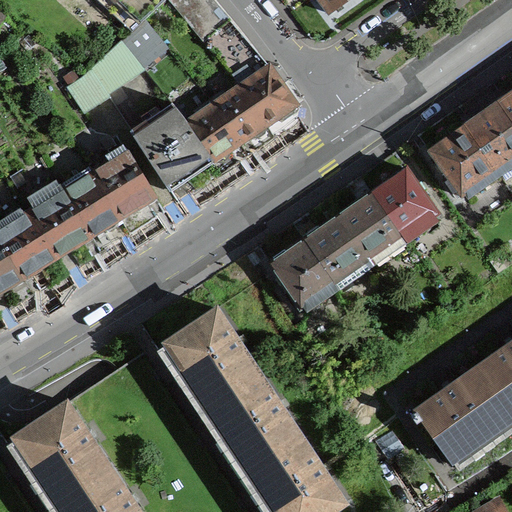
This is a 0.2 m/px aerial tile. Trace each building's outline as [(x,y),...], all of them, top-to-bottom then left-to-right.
[(117,0),(141,21),(144,18),(163,0),(117,0)] [(296,104),(269,66),(212,0),(169,0),(233,76),(243,68),(250,79),(241,85),(241,86),(266,124),(271,121),(278,116),(281,121),(294,113),(292,111),(293,106),(296,104)] [(343,3),(348,0),(319,0),(330,13),(343,3)] [(167,46),(144,18),(141,21),(121,40),(142,66),(143,66),(167,46)] [(121,40),(91,68),(107,92),(108,92),(144,68),(142,66),(121,40)] [(109,95),(107,92),(91,68),(67,86),(84,111),(109,95)] [(241,86),(240,86),(213,104),(240,142),(245,139),(251,135),(252,136),(257,137),(265,133),(266,127),(265,125),(266,124),(241,86)] [(499,102),(511,121),(511,88),(507,92),(501,97),(503,99),(499,102)] [(468,120),(469,123),(465,126),(496,170),(511,158),(511,121),(499,102),(481,115),(479,112),(473,116),(468,120)] [(187,122),(172,103),(133,129),(132,129),(171,190),(172,189),(188,178),(213,161),(187,122)] [(240,142),(213,104),(188,122),(187,122),(213,161),(215,159),(216,161),(221,162),(228,157),(229,152),(228,150),(235,146),(240,142)] [(430,150),(461,194),(496,170),(465,126),(447,139),(445,136),(440,140),(434,144),(436,147),(430,150)] [(94,171),(93,172),(120,217),(128,212),(137,206),(139,208),(153,199),(152,197),(155,195),(123,144),(105,155),(109,162),(94,171)] [(118,218),(120,217),(93,172),(89,166),(60,185),(63,190),(91,235),(95,232),(103,227),(110,230),(117,225),(118,218)] [(372,192),(402,236),(437,212),(406,168),(401,171),(399,169),(388,177),(390,179),(386,181),(372,192)] [(89,239),(88,236),(91,235),(63,190),(29,211),(57,256),(63,252),(74,245),(75,247),(89,239)] [(338,215),(369,259),(402,236),(372,192),(367,195),(366,192),(354,200),(356,203),(352,205),(338,215)] [(29,211),(0,229),(0,239),(23,277),(25,275),(27,277),(30,275),(41,268),(40,267),(57,256),(29,211)] [(304,238),(335,283),(339,289),(353,279),(349,273),(369,259),(338,215),(320,227),(318,225),(312,229),(307,233),(309,235),(304,238)] [(335,283),(304,238),(286,251),(285,248),(278,253),(273,256),(275,259),(269,263),(300,307),(335,283)] [(0,290),(23,277),(0,239),(0,290)] [(209,407),(260,373),(217,308),(166,342),(184,370),(209,407)] [(511,342),(511,343),(480,366),(511,411),(511,342)] [(451,461),(511,417),(511,411),(480,366),(448,388),(411,414),(417,422),(421,419),(451,461)] [(228,435),(251,470),(302,436),(260,373),(209,407),(228,435)] [(59,502),(111,467),(67,401),(15,436),(36,468),(59,502)] [(278,511),(329,511),(345,501),(302,436),(251,470),(268,496),(278,511)] [(140,511),(111,467),(59,502),(65,511),(140,511)] [(505,511),(498,500),(477,511),(505,511)]
